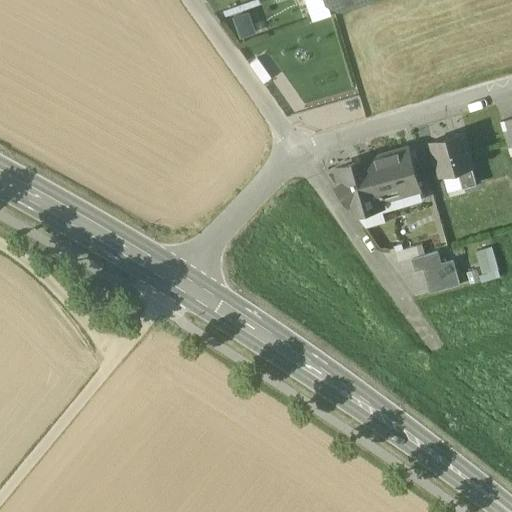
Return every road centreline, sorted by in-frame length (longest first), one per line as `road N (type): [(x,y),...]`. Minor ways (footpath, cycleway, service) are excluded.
road 1 (primary): [(506,511),(342,389),(179,284)]
road 2 (track): [(0,510),(113,355),(179,284)]
road 3 (residential): [(511,89),(297,151)]
road 4 (primary): [(179,284),(0,181)]
road 5 (residential): [(189,0),(297,151)]
road 6 (residential): [(297,151),(179,284)]
road 7 (track): [(113,355),(35,273),(0,251)]
